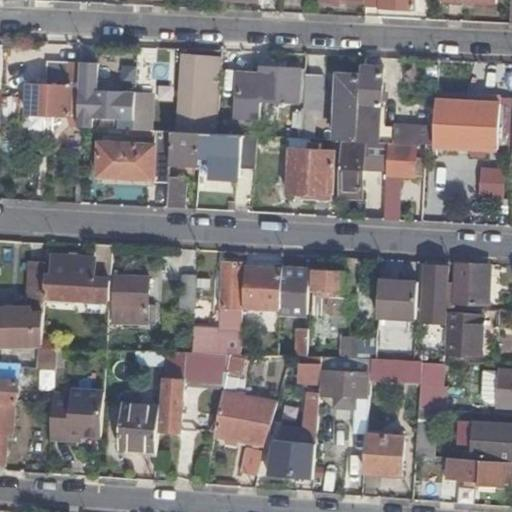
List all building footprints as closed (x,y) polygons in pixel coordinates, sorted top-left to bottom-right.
[(366,0),(366,6),(416,8),(416,0),(366,0)] [(217,135),(222,60),(208,59),(209,58),(185,58),(183,90),(191,90),(188,134),(217,135)] [(79,128),(81,89),(74,88),(74,86),(69,86),(69,62),(48,61),(47,85),(29,84),(27,115),(72,117),(72,127),(79,128)] [(81,89),(82,63),(69,62),(69,86),(74,86),(74,88),(81,89)] [(136,120),(137,93),(99,91),(100,63),(82,63),(81,89),(79,128),(86,128),(89,128),(90,117),(136,120)] [(417,145),(428,146),(436,146),(437,128),(382,127),(385,73),(384,73),(384,67),(362,66),(361,77),(359,143),(389,144),(390,144),(417,145)] [(240,74),(238,109),(261,110),(262,99),(300,102),(302,68),(263,67),(263,76),(240,74)] [(324,75),(306,74),(304,111),(322,112),(324,75)] [(359,143),(361,77),(339,76),(339,90),(331,90),(330,119),(338,120),(337,141),(342,141),(359,143)] [(191,90),(183,90),(181,133),(188,134),(191,90)] [(154,94),(137,93),(136,120),(136,131),(154,132),(155,97),(154,94)] [(511,129),(511,115),(501,115),(501,129),(478,128),(478,102),(461,101),(461,93),(438,93),(437,128),(436,146),(507,150),(508,129),(511,129)] [(154,183),(169,184),(169,176),(170,163),(172,132),(156,132),(156,146),(100,143),(99,177),(154,180),(154,183)] [(256,137),(217,135),(188,134),(181,133),(172,132),(170,163),(204,166),(204,157),(216,158),(216,178),(240,180),(240,170),(255,171),(256,137)] [(342,141),(339,201),(362,202),(364,170),(387,171),(389,144),(359,143),(342,141)] [(385,221),(399,221),(401,176),(422,176),(423,158),(416,158),(417,145),(390,144),(389,144),(387,171),(388,171),(386,209),(385,221)] [(336,160),(336,151),(291,149),(288,192),(335,195),(336,160)] [(482,166),(481,197),(507,198),(509,168),(482,166)] [(169,184),(168,208),(183,209),(185,178),(169,176),(169,184)] [(110,305),(113,246),(96,245),(94,261),(55,258),(53,277),(46,276),(44,301),(110,305)] [(41,345),(44,301),(46,276),(46,265),(30,264),(27,308),(0,307),(0,335),(2,335),(2,346),(41,345)] [(484,310),(486,266),(456,264),(455,284),(449,284),(447,308),(483,310),(484,310)] [(220,330),(193,330),(192,354),(230,355),(238,356),(239,332),(240,332),(241,309),(240,309),(241,266),(223,265),(220,330)] [(280,310),(282,271),(245,269),(243,308),(280,310)] [(309,272),(282,271),(280,310),(279,314),(306,316),(309,272)] [(445,325),(448,271),(427,271),(424,324),(445,325)] [(326,297),(343,298),(344,299),(346,273),(314,272),(312,307),(322,307),(323,297),(326,297)] [(194,314),(197,275),(181,274),(180,314),(194,314)] [(112,323),(147,325),(147,307),(149,279),(115,277),(112,323)] [(417,320),(419,283),(380,281),(379,318),(410,319),(417,320)] [(343,310),(343,298),(326,297),(326,309),(343,310)] [(147,307),(147,325),(157,325),(158,307),(147,307)] [(480,357),(483,310),(447,308),(445,355),(480,357)] [(259,324),(242,323),(241,356),(246,356),(255,356),(255,350),(258,350),(259,324)] [(307,359),(309,330),(298,330),(297,343),(278,343),(277,357),(288,358),(307,359)] [(340,338),(339,360),(357,360),(358,339),(340,338)] [(56,350),(41,350),(38,350),(36,370),(55,372),(56,350)] [(55,372),(55,377),(62,377),(63,350),(56,350),(55,372)] [(163,353),(136,352),(135,369),(162,370),(163,361),(163,353)] [(187,384),(224,387),(226,375),(230,355),(192,354),(170,353),(163,431),(182,433),(187,384)] [(230,355),(226,375),(242,376),(246,356),(241,356),(238,356),(230,355)] [(339,360),(322,359),(322,365),(321,373),(325,374),(324,396),(337,397),(337,409),(354,410),(353,423),(353,429),(367,430),(369,399),(367,399),(368,376),(371,376),(372,367),(372,361),(357,360),(339,360)] [(423,363),(415,362),(382,361),(381,381),(421,382),(423,363)] [(19,365),(0,363),(0,465),(3,465),(6,435),(11,435),(13,402),(16,402),(20,369),(19,365)] [(442,411),(445,363),(423,363),(421,382),(420,409),(442,411)] [(321,373),(322,365),(301,364),(300,382),(320,384),(321,373)] [(511,405),(511,373),(486,371),(484,404),(511,405)] [(54,391),(50,440),(76,442),(77,438),(82,438),(100,439),(103,396),(54,391)] [(223,394),(215,437),(226,439),(225,445),(237,447),(238,442),(266,447),(276,405),(223,394)] [(317,417),(318,401),(309,401),(308,416),(317,417)] [(120,450),(157,453),(160,407),(123,405),(120,450)] [(354,410),(337,409),(336,422),(353,423),(354,410)] [(420,409),(416,456),(433,457),(436,422),(444,422),(445,411),(442,411),(420,409)] [(511,460),(511,424),(472,422),(470,458),(511,460)] [(275,433),(274,440),(291,442),(292,434),(275,433)] [(366,435),(363,473),(402,475),(405,438),(366,435)] [(303,478),(314,479),(316,446),(291,442),(274,440),(271,440),(269,475),(302,479),(303,478)] [(244,473),(258,477),(264,453),(250,449),(244,473)] [(428,458),(426,490),(440,490),(442,459),(428,458)] [(511,483),(511,462),(495,461),(470,460),(449,458),(447,479),(468,481),(478,482),(478,486),(501,488),(502,483),(511,483)]
